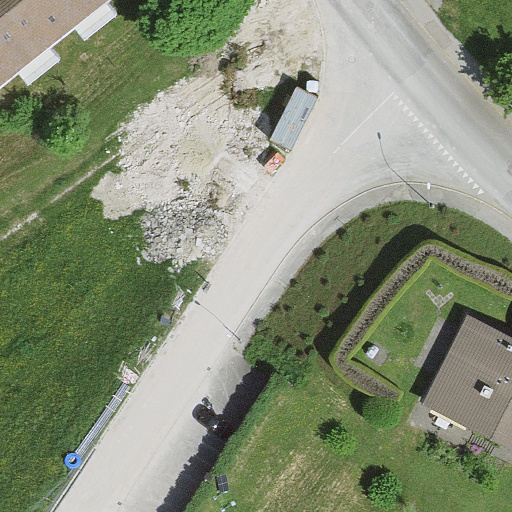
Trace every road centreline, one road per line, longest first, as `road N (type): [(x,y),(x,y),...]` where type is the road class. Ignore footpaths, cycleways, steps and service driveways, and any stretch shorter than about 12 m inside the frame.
road 1 (residential): [(412,71),(278,217),(84,511)]
road 2 (residential): [(511,172),(412,71)]
